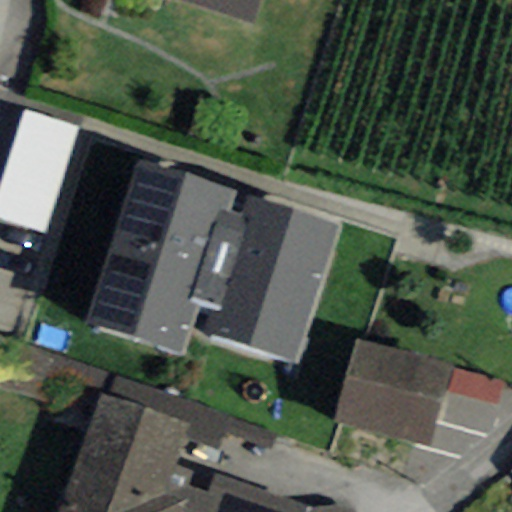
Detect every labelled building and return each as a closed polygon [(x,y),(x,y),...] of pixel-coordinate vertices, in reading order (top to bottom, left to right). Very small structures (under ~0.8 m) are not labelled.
[(172,0),(253,25),(261,0),(172,0)] [(0,220),(43,235),(78,127),(25,110),(0,187),(0,220)] [(293,364),(337,226),(247,198),(242,216),(227,211),(234,189),(138,158),(85,325),(180,356),(199,300),(213,304),(203,335),(293,364)] [(430,449),(452,366),(354,340),(332,422),(430,449)] [(504,383),(454,369),(448,392),(498,405),(504,383)] [(113,376),(105,395),(187,424),(182,438),(216,450),(229,418),(113,376)] [(99,393),(57,511),(179,511),(188,487),(193,471),(173,464),(182,438),(187,424),(105,395),(99,393)] [(305,511),(307,506),(213,475),(206,493),(188,487),(179,511),(305,511)]
